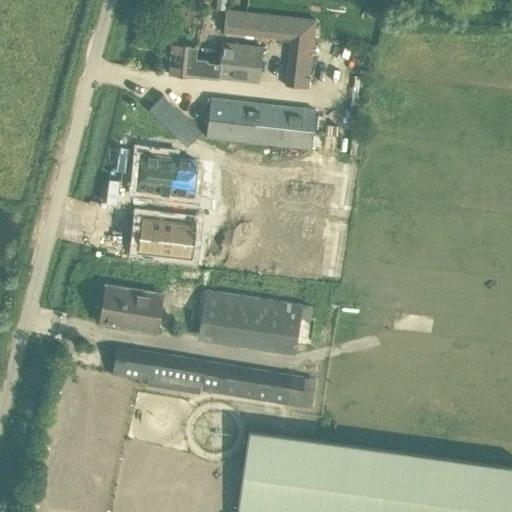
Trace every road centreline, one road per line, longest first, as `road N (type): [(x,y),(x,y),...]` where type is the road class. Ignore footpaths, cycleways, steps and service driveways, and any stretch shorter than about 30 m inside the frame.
road 1 (unclassified): [(0,417),(110,0)]
road 2 (unknown): [(90,75),(270,96),(314,88)]
